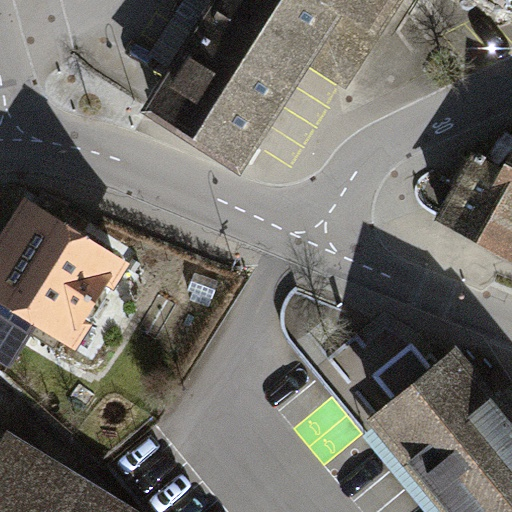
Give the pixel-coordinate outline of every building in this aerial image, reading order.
[(223,0),(153,109),(237,162),(316,39),(347,59),(385,0),(223,0)] [(486,157),(478,153),(442,219),(511,256),(511,157),(505,171),(492,164),(491,167),(482,163),(486,157)] [(31,208),(0,258),(0,354),(11,361),(37,319),(68,338),(116,261),(31,208)] [(454,511),(511,511),(511,410),(499,395),(491,401),(456,359),(430,380),(419,367),(395,387),(405,400),(380,421),(454,511)] [(0,511),(109,511),(0,443),(0,511)]
